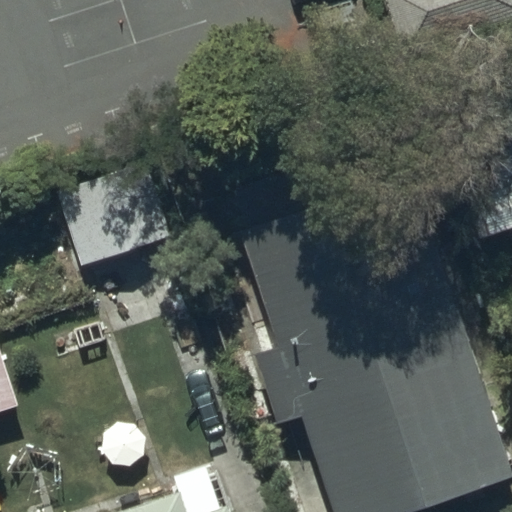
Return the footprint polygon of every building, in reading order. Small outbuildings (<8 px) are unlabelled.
[(511,116),(435,142),(469,247),(511,233),(511,116)] [(146,158),(51,188),(77,270),(172,239),(146,158)] [(287,355),(267,364),(287,432),(313,424),(339,511),(446,511),(511,492),(511,456),(429,185),(252,240),(287,355)] [(99,336),(35,356),(50,404),(114,384),(99,336)] [(104,511),(226,511),(209,459),(167,474),(172,489),(104,511)]
